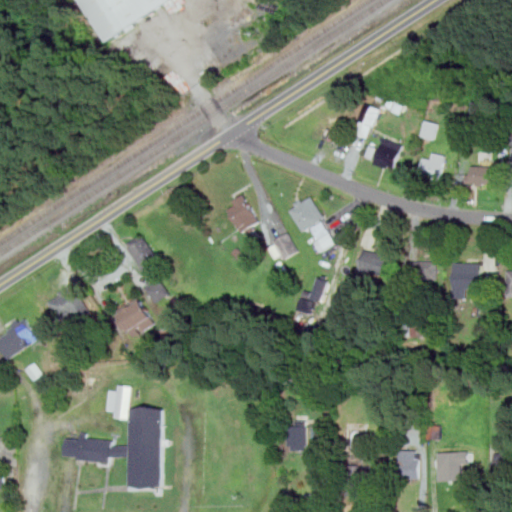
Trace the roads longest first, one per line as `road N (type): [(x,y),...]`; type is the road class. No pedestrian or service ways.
road 1 (tertiary): [(0,285),(442,0)]
road 2 (residential): [(236,132),(413,207),(511,216)]
